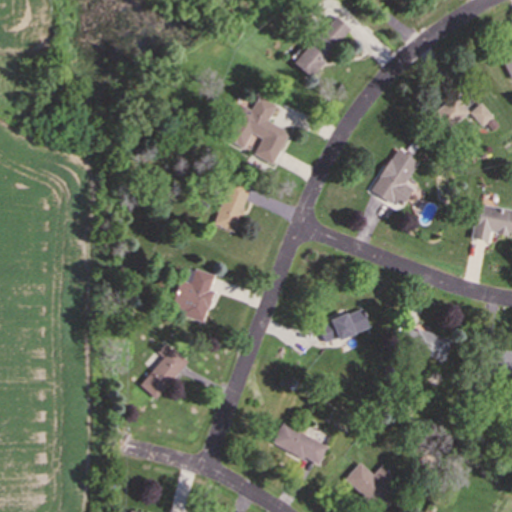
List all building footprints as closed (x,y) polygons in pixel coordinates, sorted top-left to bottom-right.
[(308,75),(347,27),(331,14),(292,62),(308,75)] [(509,79),(511,77),(511,51),(499,58),(509,79)] [(286,130),(264,120),(272,102),(254,94),(248,109),(239,105),(223,139),(240,147),(247,132),(258,137),(250,154),(270,163),(286,130)] [(466,113),(479,126),(490,115),(477,101),(466,111),(451,95),(429,114),(445,132),(466,113)] [(367,189),(397,207),(410,188),(401,182),(415,161),(393,147),(367,189)] [(211,224),(232,231),(247,184),(226,177),(211,224)] [(511,234),(511,228),(511,209),(474,203),(469,238),(485,240),(487,230),(511,234)] [(207,289),(211,274),(193,268),(192,270),(185,268),(182,279),(177,277),(167,310),(202,320),(211,290),(207,289)] [(366,326),(359,308),(315,324),(322,343),(366,326)] [(449,339),(412,327),(405,348),(441,360),(449,339)] [(154,398),(184,359),(167,346),(137,384),(154,398)] [(489,371),(511,374),(511,351),(492,348),(489,371)] [(269,444),(315,465),(325,443),(279,422),(269,444)] [(370,473),(357,461),(341,478),(378,511),(394,495),(387,488),(395,479),(379,464),(370,473)]
